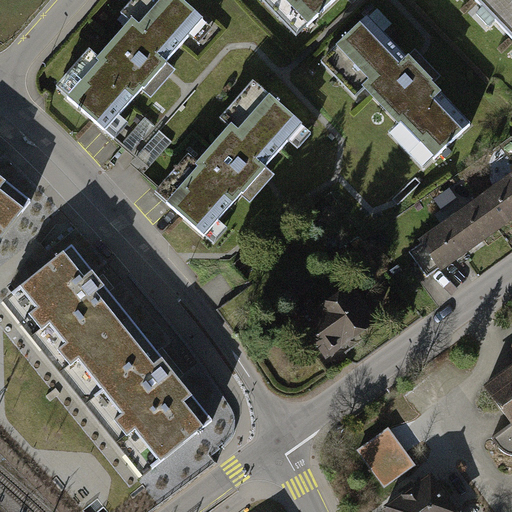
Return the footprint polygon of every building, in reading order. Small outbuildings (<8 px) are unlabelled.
[(106,133),(203,24),(176,0),(160,0),(70,102),(106,133)] [(345,0),(274,0),(309,35),(345,0)] [(511,0),(484,0),(479,5),(511,40),(511,0)] [(329,61),(435,172),(479,131),(372,20),(329,61)] [(206,238),(303,129),(267,97),(170,206),(206,238)] [(511,225),(511,181),(511,180),(469,212),(491,241),(511,225)] [(0,247),(28,210),(0,188),(0,247)] [(469,212),(422,246),(444,276),(491,241),(469,212)] [(4,306),(75,391),(136,340),(66,255),(4,306)] [(381,328),(355,292),(301,329),(327,366),(381,328)] [(75,391),(146,476),(207,424),(137,340),(75,391)] [(511,375),(492,388),(511,417),(511,430),(494,442),(504,456),(511,458),(511,375)] [(458,511),(430,476),(382,511),(458,511)]
